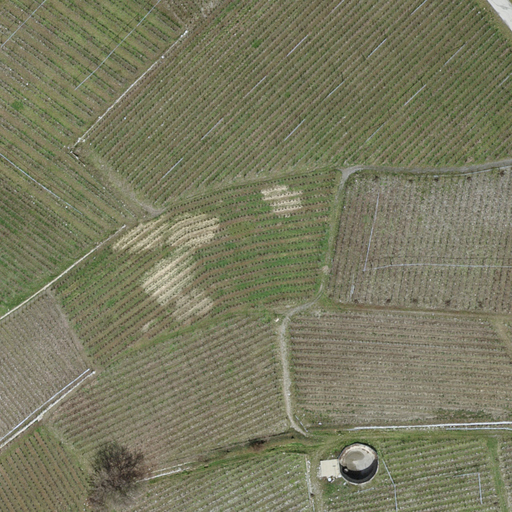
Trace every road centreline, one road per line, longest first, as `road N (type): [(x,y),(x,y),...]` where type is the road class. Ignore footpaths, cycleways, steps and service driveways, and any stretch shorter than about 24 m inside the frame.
road 1 (track): [(511,161),(351,169),(322,292),(292,312),(284,335),(291,418),(303,432),(511,432)]
road 2 (track): [(332,438),(113,485),(102,494),(104,511)]
road 3 (track): [(307,305),(511,316)]
